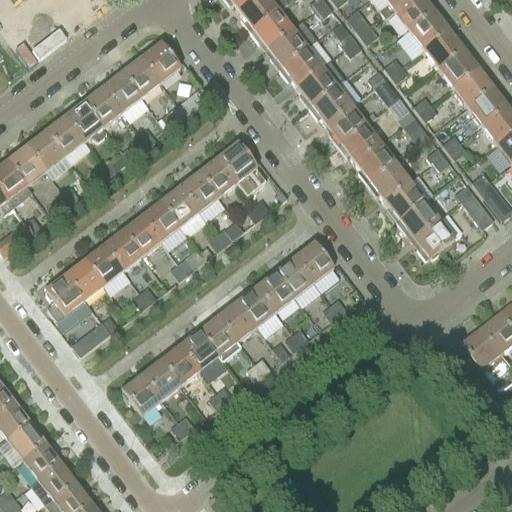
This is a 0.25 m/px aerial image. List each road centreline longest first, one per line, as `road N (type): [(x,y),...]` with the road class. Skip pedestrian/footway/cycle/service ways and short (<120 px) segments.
road 1 (residential): [(416,332),(158,1)]
road 2 (residential): [(184,511),(416,332)]
road 3 (residential): [(156,511),(0,309)]
road 4 (residential): [(0,122),(158,1)]
road 5 (residential): [(416,332),(511,259)]
